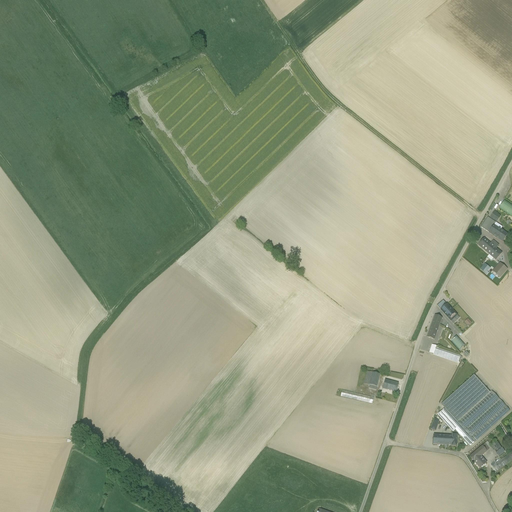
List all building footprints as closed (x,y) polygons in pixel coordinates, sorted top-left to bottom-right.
[(511,205),(504,200),(499,208),(511,217),(511,205)] [(496,222),(500,216),(494,211),(489,218),(496,222)] [(494,226),(485,220),(480,228),(489,233),(494,226)] [(507,235),(494,226),(489,233),(502,242),(507,235)] [(481,237),(475,244),(478,246),(484,239),(481,237)] [(489,243),(484,239),(478,246),(483,250),(489,243)] [(490,245),(489,243),(483,250),(489,255),(491,252),(492,253),(495,249),(490,245)] [(495,249),(492,253),(491,252),(489,255),(496,261),(501,254),(495,249)] [(486,274),(490,268),(484,263),(479,269),(486,274)] [(503,267),(500,264),(496,269),(499,271),(496,275),(500,277),(505,270),(502,268),(503,267)] [(443,302),(438,306),(441,310),(446,306),(443,302)] [(454,314),(446,306),(441,310),(449,319),(454,314)] [(442,318),(435,316),(427,337),(434,340),(442,318)] [(451,341),(459,350),(464,344),(456,336),(451,341)] [(458,356),(435,348),(436,347),(431,345),(429,353),(456,362),(458,356)] [(452,389),(474,368),(468,362),(454,374),(457,377),(448,385),(452,389)] [(486,432),(511,410),(493,390),(491,393),(475,376),(478,373),(474,368),(452,389),(444,396),(446,399),(439,406),(444,411),(437,417),(451,433),(454,431),(469,447),(475,442),(470,437),(482,427),(486,432)] [(378,378),(371,377),(369,386),(376,387),(378,378)] [(392,383),(385,380),(382,389),(386,390),(387,387),(393,389),(393,385),(392,385),(392,383)] [(398,384),(392,383),(392,385),(393,385),(393,389),(387,387),(386,390),(396,393),(398,384)] [(370,397),(342,390),(340,397),(372,404),(374,396),(371,395),(370,397)] [(470,437),(475,442),(486,432),(482,427),(470,437)] [(441,436),(433,436),(433,445),(441,445),(441,436)] [(452,437),(441,436),(441,445),(451,446),(452,437)] [(501,449),(495,441),(489,445),(491,447),(496,453),(501,449)] [(486,452),(482,446),(477,450),(482,455),(486,452)] [(482,455),(477,450),(469,457),(479,469),(486,463),(480,456),(482,455)] [(511,451),(500,461),(495,464),(494,463),(491,465),(496,472),(511,460),(511,451)]
